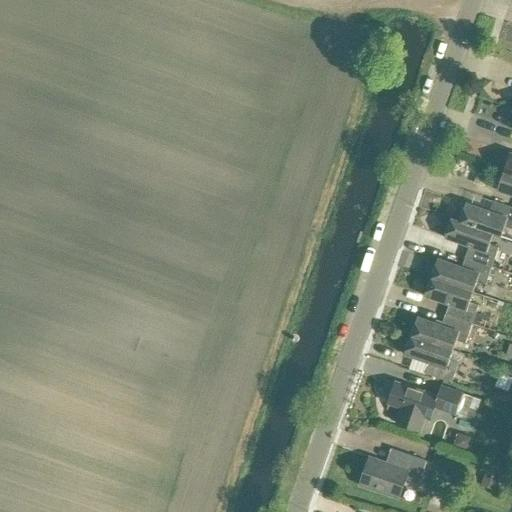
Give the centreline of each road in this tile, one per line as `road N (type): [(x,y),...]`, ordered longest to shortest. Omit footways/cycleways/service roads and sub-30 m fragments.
road 1 (residential): [(291,511),(464,0)]
road 2 (track): [(458,17),(404,2),(315,10),(274,0)]
